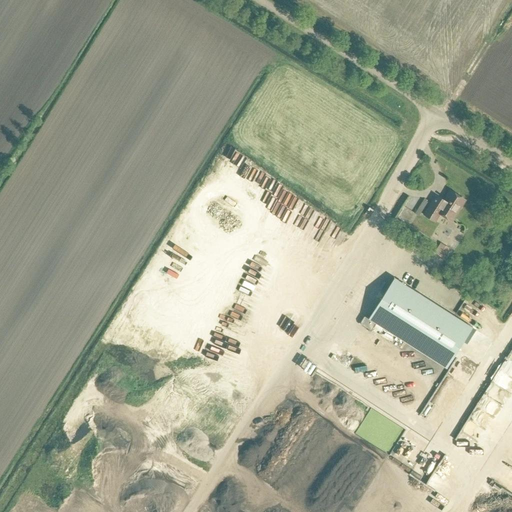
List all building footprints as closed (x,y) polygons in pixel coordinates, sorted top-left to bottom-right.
[(452,220),(465,200),(450,190),(444,200),(436,195),(424,214),(435,221),(440,213),(452,220)] [(422,213),(431,201),(426,197),(417,210),(422,213)] [(442,243),(436,252),(445,257),(450,249),(442,243)] [(472,327),(428,299),(395,278),(394,278),(369,318),(367,317),(365,317),(361,322),(362,325),(364,326),(363,326),(371,331),(376,323),(402,340),(446,368),(472,327)] [(498,470),(511,479),(511,459),(507,456),(498,470)]
